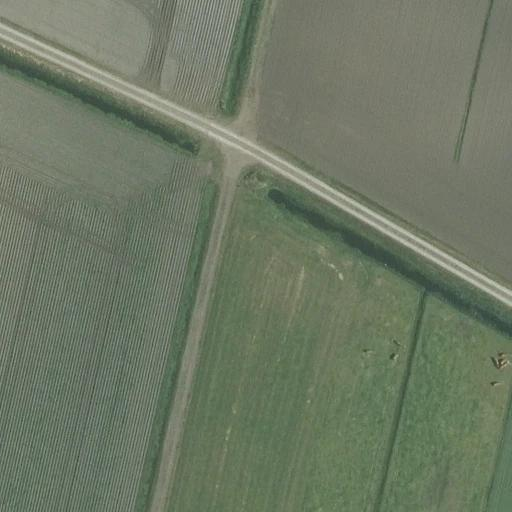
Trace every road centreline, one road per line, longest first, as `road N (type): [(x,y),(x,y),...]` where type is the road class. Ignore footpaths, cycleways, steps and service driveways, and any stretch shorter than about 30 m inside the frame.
road 1 (track): [(238,143),(158,511)]
road 2 (track): [(238,143),(511,300)]
road 3 (track): [(0,31),(238,143)]
road 4 (track): [(270,0),(238,143)]
